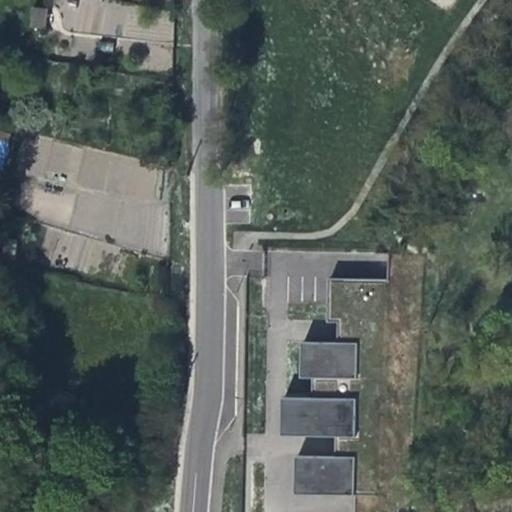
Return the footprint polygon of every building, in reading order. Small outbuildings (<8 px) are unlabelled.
[(44,28),(46,8),(32,7),(29,26),(44,28)] [(1,124),(28,130),(31,119),(4,112),(1,124)] [(28,174),(70,183),(78,145),(36,136),(28,174)] [(58,280),(34,274),(28,295),(52,301),(58,280)] [(384,278),(330,279),(332,320),(341,321),(339,338),(302,340),(301,374),(316,374),(313,399),(285,397),(286,433),(336,434),(334,457),(299,457),(296,496),(374,494),(384,278)] [(160,313),(163,300),(147,296),(144,309),(160,313)] [(119,413),(129,381),(138,384),(140,376),(132,373),(137,356),(123,352),(105,409),(119,413)]
